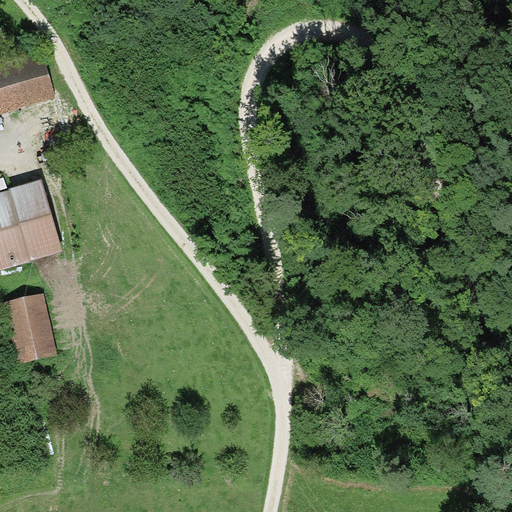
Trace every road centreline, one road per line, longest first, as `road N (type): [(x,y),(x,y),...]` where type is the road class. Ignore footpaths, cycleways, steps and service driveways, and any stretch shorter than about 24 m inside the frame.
road 1 (track): [(511,351),(478,294),(400,80),(359,37),(319,29),(266,57),(249,99),(251,160),(281,300),(279,372)]
road 2 (track): [(271,511),(282,447),(279,372),(85,107),(54,44),(19,0)]
